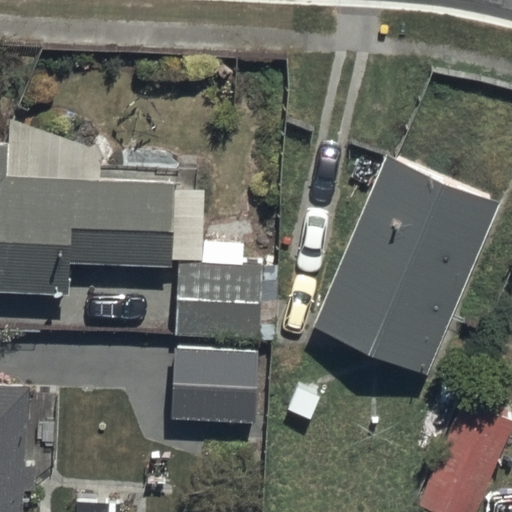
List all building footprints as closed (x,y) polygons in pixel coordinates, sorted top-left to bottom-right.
[(0,270),(62,273),(63,242),(166,245),(169,161),(2,156),(4,122),(0,121),(0,270)] [(498,183),(384,133),(307,307),(422,357),(498,183)] [(259,249),(175,246),(172,320),(256,323),(259,249)] [(254,337),(171,333),(167,403),(251,407),(254,337)] [(17,511),(23,365),(0,364),(0,511),(17,511)] [(468,511),(509,410),(458,390),(415,499),(447,511),(468,511)]
